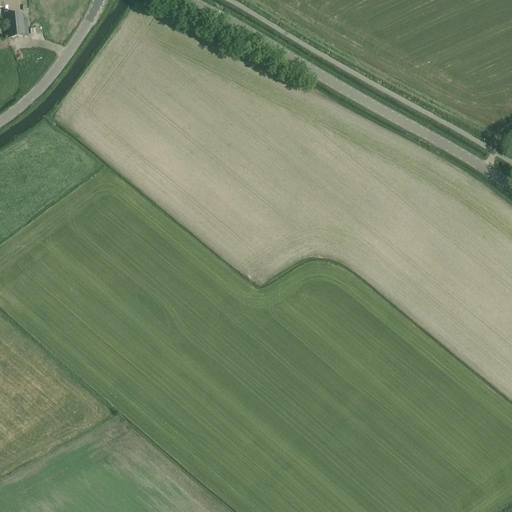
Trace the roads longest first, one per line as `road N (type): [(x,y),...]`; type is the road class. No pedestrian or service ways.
road 1 (tertiary): [(511,188),(185,0)]
road 2 (unclassified): [(0,119),(56,69),(97,0)]
